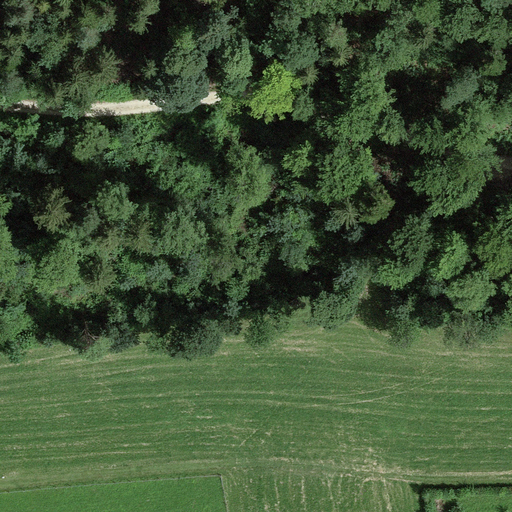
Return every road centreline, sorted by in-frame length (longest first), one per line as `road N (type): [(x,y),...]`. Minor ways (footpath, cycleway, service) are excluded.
road 1 (track): [(511,165),(259,97),(108,113),(0,107)]
road 2 (track): [(0,490),(213,461),(320,478),(511,485)]
